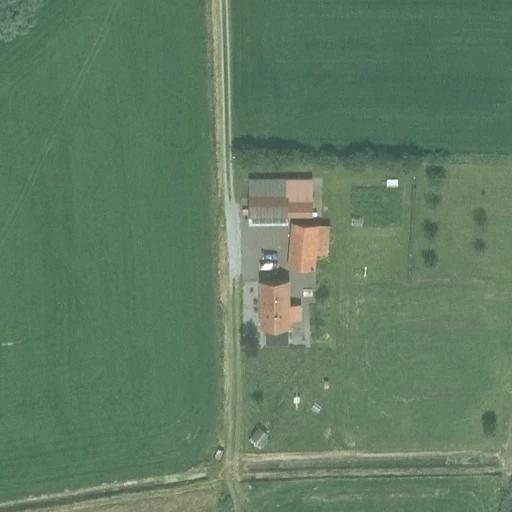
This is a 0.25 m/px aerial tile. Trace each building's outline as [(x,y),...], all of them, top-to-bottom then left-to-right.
[(288,195),(248,195),(249,220),(307,220),(307,203),(288,203),(288,195)] [(353,214),(372,215),(372,206),(353,205),(353,214)] [(407,232),(407,213),(394,213),(394,232),(407,232)] [(297,221),(295,252),(316,253),(316,252),(327,252),(328,233),(318,232),(318,223),(297,221)] [(279,227),(249,227),(249,259),(279,259),(279,227)] [(236,246),(246,245),(245,228),(235,228),(236,246)] [(289,282),(262,283),(263,329),(290,328),(290,321),(301,320),(301,307),(290,307),(289,282)]
